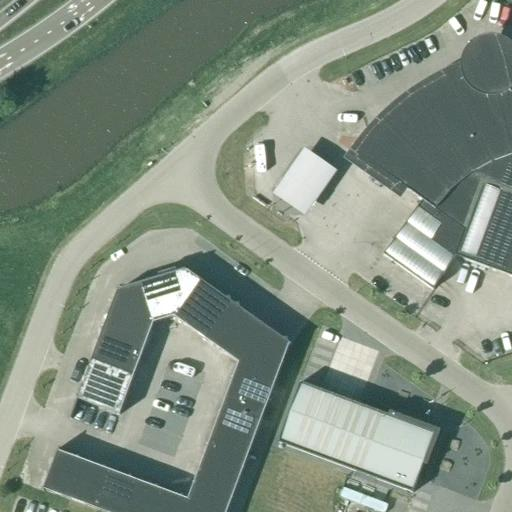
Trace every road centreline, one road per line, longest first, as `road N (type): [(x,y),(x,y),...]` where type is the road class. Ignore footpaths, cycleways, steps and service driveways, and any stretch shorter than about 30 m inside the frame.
road 1 (unclassified): [(173,168),(206,208),(472,390),(511,430)]
road 2 (unclassified): [(0,444),(70,260),(173,168)]
road 3 (unclassified): [(173,168),(272,82),(427,0)]
